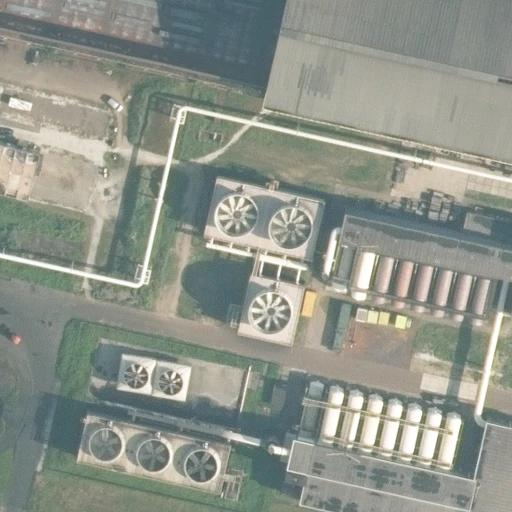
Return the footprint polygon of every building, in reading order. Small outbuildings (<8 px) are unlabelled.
[(511,0),(283,0),(263,92),(283,97),(511,147),(511,0)] [(110,109),(0,84),(0,110),(105,134),(110,109)] [(0,190),(27,197),(39,150),(0,140),(0,190)] [(325,195),(217,170),(204,230),(312,254),(325,195)] [(511,220),(469,210),(464,231),(344,205),(339,228),(338,233),(511,271),(511,291),(508,311),(511,312),(511,220)] [(181,244),(172,305),(223,313),(233,252),(181,244)] [(304,280),(250,268),(237,327),(291,339),(304,280)] [(410,365),(418,322),(338,307),(330,350),(410,365)] [(511,337),(501,389),(511,391),(511,337)] [(153,355),(119,348),(112,383),(146,390),(153,355)] [(190,363),(156,356),(149,391),(183,398),(190,363)] [(230,438),(87,407),(76,456),(220,487),(223,473),(229,474),(225,491),(236,493),(242,470),(224,466),(230,438)] [(473,472),(293,432),(287,459),(307,464),(299,496),(371,511),(511,511),(511,421),(485,416),(473,472)] [(280,492),(299,496),(305,468),(286,464),(280,492)]
